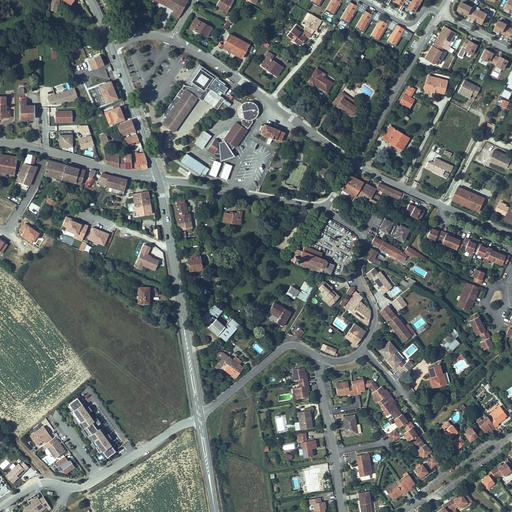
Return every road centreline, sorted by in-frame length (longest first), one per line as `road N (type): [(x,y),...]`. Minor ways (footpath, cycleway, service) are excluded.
road 1 (primary): [(158,179),(199,415)]
road 2 (tertiary): [(355,164),(247,80),(171,38)]
road 3 (residential): [(440,16),(355,164)]
road 4 (tertiary): [(158,179),(324,208)]
road 5 (unclassified): [(361,350),(376,319),(357,280),(363,246),(324,208)]
road 6 (tertiary): [(0,147),(158,179)]
road 7 (unclassified): [(322,359),(342,511)]
road 8 (unclassified): [(199,415),(303,348),(322,359)]
road 9 (primary): [(111,45),(158,179)]
